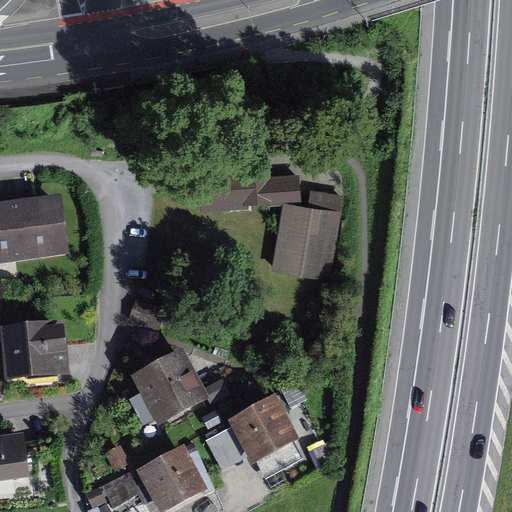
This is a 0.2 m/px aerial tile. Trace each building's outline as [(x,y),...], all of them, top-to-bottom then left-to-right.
[(270,166),(199,172),(202,208),(284,202),(287,202),(286,201),(301,200),(299,172),(270,175),(270,166)] [(341,212),(344,195),(311,189),(308,206),(341,212)] [(0,255),(69,247),(63,200),(0,208),(0,255)] [(272,268),(329,278),(341,212),(308,206),(284,202),(272,268)] [(65,372),(60,327),(4,333),(9,377),(65,372)] [(199,398),(177,358),(139,379),(161,419),(199,398)] [(294,447),(271,404),(235,422),(257,465),(294,447)] [(19,444),(0,446),(0,482),(24,479),(19,444)] [(197,492),(177,456),(141,476),(160,511),(197,492)]
